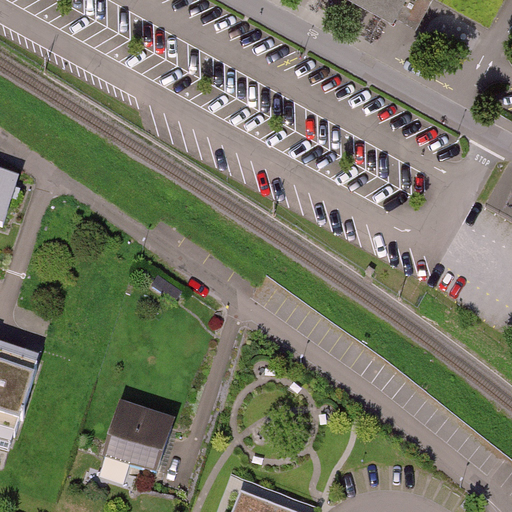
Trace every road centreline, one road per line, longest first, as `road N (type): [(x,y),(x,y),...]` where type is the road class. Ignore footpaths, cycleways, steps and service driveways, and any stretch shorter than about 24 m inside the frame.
road 1 (residential): [(511,509),(372,395),(0,138)]
road 2 (residential): [(244,0),(511,146)]
